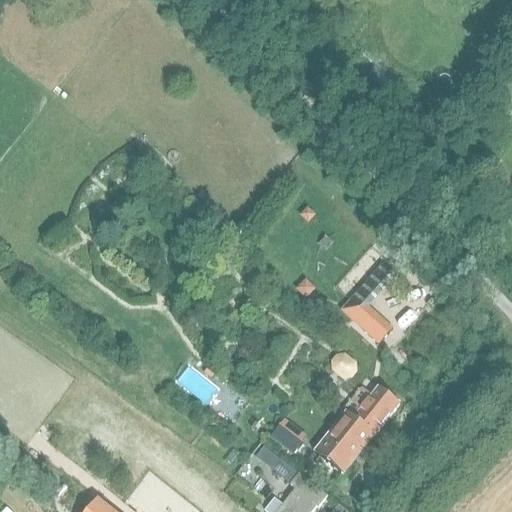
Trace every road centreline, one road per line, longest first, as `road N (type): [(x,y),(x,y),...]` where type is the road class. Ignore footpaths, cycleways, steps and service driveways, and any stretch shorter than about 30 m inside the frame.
road 1 (unknown): [(511,314),(194,0)]
road 2 (tertiary): [(402,511),(511,403)]
